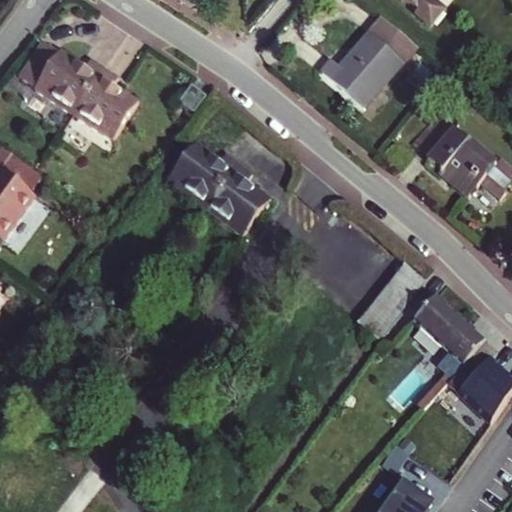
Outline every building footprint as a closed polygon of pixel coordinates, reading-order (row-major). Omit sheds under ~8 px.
[(403,0),(421,15),(418,19),(433,32),(448,15),(433,1),(433,0),(403,0)] [(418,49),(383,20),(358,50),(359,51),(341,72),(332,64),(322,76),(364,112),(418,49)] [(22,84),(45,49),(41,47),(18,82),(22,84)] [(35,94),(72,119),(102,74),(89,65),(84,74),(59,56),(58,57),(45,49),(22,84),(35,93),(35,94)] [(102,74),(72,119),(113,146),(138,109),(113,93),(119,85),(102,74)] [(179,106),(193,116),(206,100),(191,90),(179,106)] [(170,146),(185,126),(169,114),(154,135),(170,146)] [(458,128),(440,114),(412,149),(430,163),(427,166),(441,177),(444,172),(455,180),(450,186),(469,200),(481,185),(501,200),(511,185),(511,172),(499,162),(496,166),(478,152),(476,154),(465,146),(468,143),(454,133),(458,128)] [(269,204),(245,185),(251,178),(225,157),(218,165),(195,147),(168,183),(242,239),(269,204)] [(35,176),(1,151),(0,153),(0,242),(2,244),(35,200),(31,197),(43,182),(35,176)] [(389,328),(400,313),(411,299),(422,283),(402,268),(390,284),(380,298),(369,313),(357,328),(377,343),(389,328)] [(437,370),(451,383),(462,370),(463,371),(473,381),(489,364),(495,357),(433,302),(411,326),(447,357),(437,370)] [(463,371),(447,388),(490,428),(511,397),(511,383),(489,364),(473,381),(463,371)] [(396,449),(380,469),(394,478),(408,458),(396,449)] [(402,485),(383,511),(431,511),(434,507),(402,485)]
